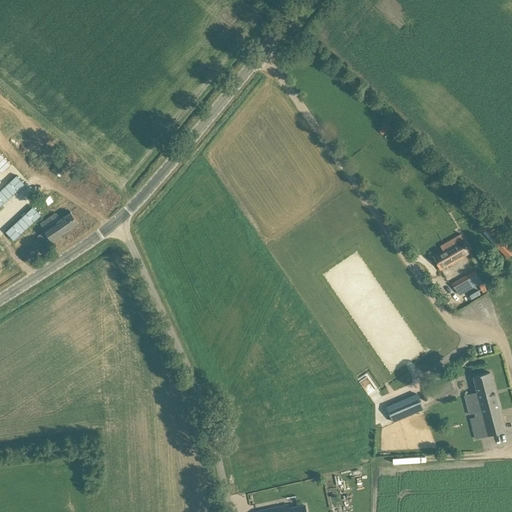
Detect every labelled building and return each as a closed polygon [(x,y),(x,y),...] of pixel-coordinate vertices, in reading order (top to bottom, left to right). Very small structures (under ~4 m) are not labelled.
[(511,0),(475,0),(397,111),(482,171),(511,128),(511,0)] [(383,125),(379,129),(383,134),(387,131),(387,130),(383,125)] [(11,165),(0,153),(0,170),(2,173),(11,165)] [(0,190),(0,206),(24,184),(17,175),(0,190)] [(33,206),(6,232),(14,240),(41,215),(33,206)] [(45,231),(38,235),(45,245),(79,223),(71,211),(58,220),(55,214),(40,224),(45,231)] [(488,219),(479,228),(483,232),(492,224),(488,219)] [(433,256),(441,269),(471,251),(461,234),(441,246),(443,250),(433,256)] [(452,284),(460,294),(482,282),(476,270),(452,284)] [(469,416),(474,436),(505,428),(490,370),(474,374),(478,389),(465,393),(470,415),(469,416)] [(429,386),(434,394),(454,385),(450,377),(429,386)] [(387,406),(393,422),(424,409),(417,393),(387,406)] [(0,511),(65,511),(62,483),(0,490),(0,511)]
